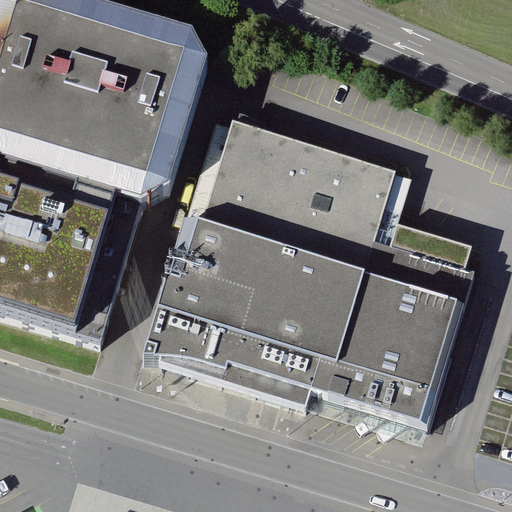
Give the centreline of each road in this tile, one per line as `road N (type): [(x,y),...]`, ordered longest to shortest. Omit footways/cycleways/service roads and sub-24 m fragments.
road 1 (unclassified): [(0,378),(446,511)]
road 2 (primary): [(314,0),(511,88)]
